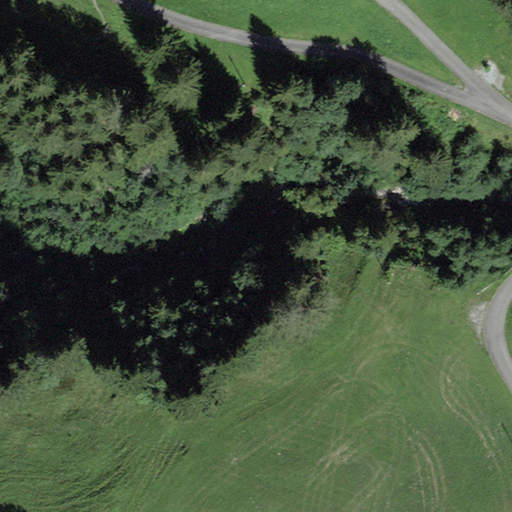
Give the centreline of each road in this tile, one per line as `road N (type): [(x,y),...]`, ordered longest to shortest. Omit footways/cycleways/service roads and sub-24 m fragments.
road 1 (unclassified): [(511,126),(357,52),(198,33),(124,0)]
road 2 (track): [(511,120),(391,0)]
